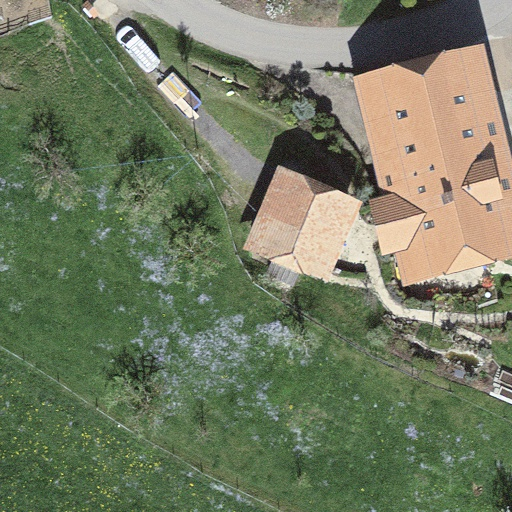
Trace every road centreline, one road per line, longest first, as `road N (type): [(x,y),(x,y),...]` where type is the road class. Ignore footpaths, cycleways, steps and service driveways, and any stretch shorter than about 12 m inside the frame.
road 1 (unclassified): [(168,0),(252,39),(338,47),(417,31),(502,0)]
road 2 (track): [(226,152),(136,48),(113,0)]
